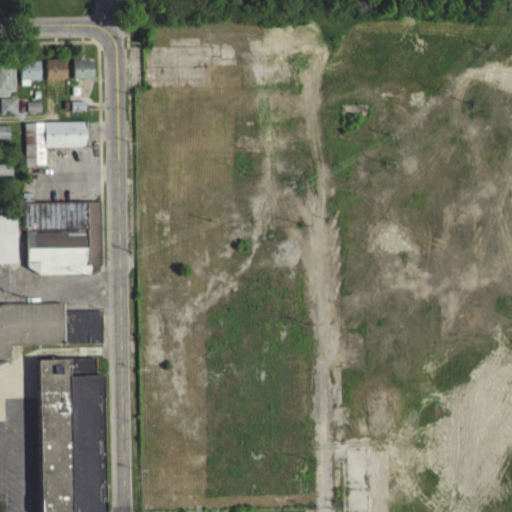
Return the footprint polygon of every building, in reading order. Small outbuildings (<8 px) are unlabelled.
[(73,77),(72,57),(83,57),(83,59),(91,59),(92,77),(73,77)] [(45,58),(46,78),(65,77),(65,60),(57,60),(57,58),(45,58)] [(0,95),(7,95),(7,89),(14,89),(14,62),(6,62),(6,60),(0,60),(0,95)] [(20,78),(19,60),(39,60),(39,77),(20,78)] [(0,97),(15,97),(16,112),(0,112),(0,97)] [(84,99),(84,104),(84,109),(71,110),(70,99),(84,99)] [(26,100),(40,100),(40,110),(26,111),(26,100)] [(70,117),(82,117),(82,105),(70,106),(70,117)] [(39,108),(25,107),(25,118),(39,118),(39,108)] [(24,121),(86,120),(86,145),(44,146),(44,162),(24,163),(24,121)] [(0,145),(8,145),(7,131),(0,131),(0,145)] [(0,180),(10,181),(11,167),(0,167),(0,180)] [(26,266),(39,273),(90,272),(90,264),(100,264),(99,200),(21,201),(22,230),(26,230),(26,266)] [(0,269),(13,269),(12,212),(0,212),(0,269)] [(100,350),(99,317),(62,317),(60,309),(4,309),(0,310),(0,364),(7,362),(7,351),(100,350)] [(104,511),(39,511),(37,358),(94,357),(94,376),(102,376),(104,511)]
